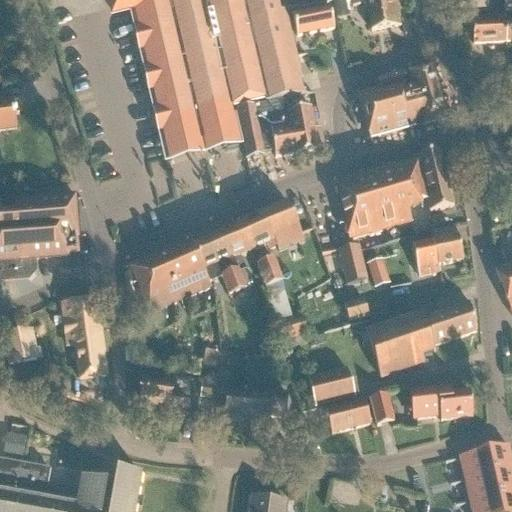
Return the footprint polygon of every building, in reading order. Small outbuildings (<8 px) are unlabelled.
[(285,13),(279,14),(276,0),(109,0),(114,16),(132,12),(166,153),(238,136),(232,109),(266,102),(267,105),(305,96),(285,13)] [(287,0),(288,3),(298,1),(300,10),(336,4),(335,0),(287,0)] [(355,0),(352,1),(353,8),(367,5),(371,34),(401,28),(395,0),(355,0)] [(463,16),(487,13),(485,0),(475,0),(462,2),(463,16)] [(511,0),(503,0),(504,17),(472,19),(473,46),(511,43),(511,0)] [(333,5),(336,20),(346,18),(344,3),(333,5)] [(329,9),(292,17),(297,39),(334,31),(329,9)] [(446,121),(431,69),(408,75),(411,87),(405,89),(404,85),(357,98),(369,140),(415,127),(414,124),(421,122),(423,128),(446,121)] [(377,82),(379,91),(404,84),(402,74),(386,78),(387,80),(377,82)] [(268,106),(236,112),(245,162),(263,159),(263,155),(273,153),(275,160),(292,157),(294,156),(294,157),(323,151),(320,131),(314,132),(310,111),(287,115),(284,101),(268,105),(268,106)] [(0,133),(16,131),(14,117),(18,117),(17,105),(0,106),(0,133)] [(413,164),(335,185),(351,241),(413,224),(408,207),(428,201),(432,213),(455,207),(440,152),(417,159),(412,160),(413,164)] [(11,193),(0,193),(0,282),(14,281),(27,280),(32,273),(31,260),(20,261),(19,249),(14,249),(11,206),(12,206),(11,193)] [(12,206),(11,206),(14,249),(19,249),(20,261),(31,260),(65,257),(64,240),(76,239),(73,202),(76,202),(76,201),(12,206)] [(236,227),(249,254),(274,243),(278,254),(302,244),(285,203),(235,224),(236,227)] [(236,227),(216,235),(228,263),(232,262),(238,274),(241,282),(245,292),(251,289),(244,271),(239,258),(249,254),(236,227)] [(462,263),(455,229),(430,234),(432,243),(431,243),(436,269),(438,268),(462,263)] [(228,263),(216,235),(192,245),(192,247),(203,273),(208,284),(220,279),(228,299),(245,292),(238,274),(232,262),(228,263)] [(436,269),(431,243),(411,247),(418,279),(439,275),(438,268),(436,269)] [(192,247),(192,245),(168,255),(166,251),(128,268),(150,317),(210,290),(208,284),(203,273),(192,247)] [(328,277),(363,268),(358,247),(322,256),(328,277)] [(264,292),(283,284),(273,260),(255,267),(264,292)] [(374,292),(389,287),(381,263),(366,267),(374,292)] [(511,264),(496,270),(511,316),(511,264)] [(279,345),(307,337),(300,314),(290,317),(281,288),(265,293),(268,305),(264,306),(271,328),(274,328),(279,345)] [(80,382),(105,379),(95,302),(61,306),(67,350),(75,349),(80,382)] [(363,303),(344,309),(349,326),(368,320),(363,303)] [(433,349),(475,335),(469,304),(426,319),(424,312),(367,332),(380,380),(424,364),(422,357),(434,353),(433,349)] [(368,342),(365,331),(357,333),(360,344),(368,342)] [(272,332),(258,335),(262,356),(277,353),(272,332)] [(9,367),(41,360),(40,352),(36,353),(32,334),(3,340),(9,367)] [(317,348),(317,347),(315,340),(308,342),(311,350),(317,348)] [(152,366),(152,368),(200,374),(202,357),(182,355),(154,351),(154,352),(169,354),(167,368),(152,366)] [(280,356),(282,362),(292,359),(290,353),(280,356)] [(225,357),(228,374),(243,372),(240,355),(225,357)] [(307,381),(315,411),(355,401),(348,371),(307,381)] [(183,415),(186,400),(171,398),(173,383),(140,378),(138,411),(169,415),(169,412),(183,415)] [(222,387),(201,385),(199,401),(220,403),(222,387)] [(284,420),(286,396),(258,393),(257,397),(227,394),(224,422),(267,427),(268,419),(284,420)] [(438,394),(419,396),(411,396),(414,422),(439,419),(440,424),(472,420),(469,395),(438,398),(438,394)] [(393,424),(386,397),(369,402),(376,429),(393,424)] [(331,437),(370,427),(363,403),(325,413),(331,437)] [(5,456),(26,460),(30,439),(9,435),(5,456)] [(468,458),(459,461),(464,484),(511,472),(511,467),(508,449),(468,458)] [(0,511),(134,511),(141,477),(116,472),(114,486),(81,481),(79,496),(47,490),(50,472),(0,462),(0,511)] [(511,472),(464,484),(469,506),(511,496),(511,472)] [(304,492),(288,490),(286,506),(303,508),(304,492)] [(511,511),(511,496),(469,506),(470,511),(511,511)] [(252,501),(250,511),(285,511),(286,505),(252,501)]
